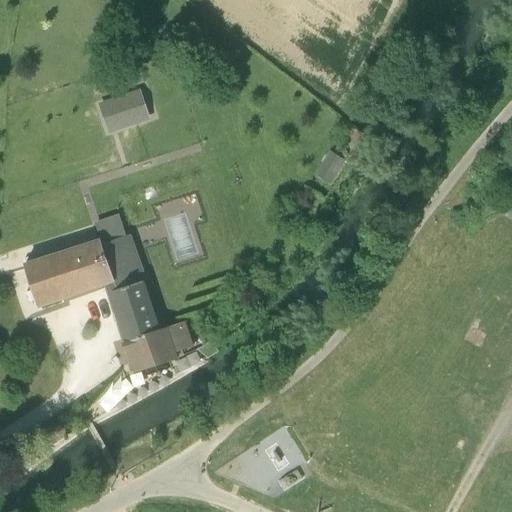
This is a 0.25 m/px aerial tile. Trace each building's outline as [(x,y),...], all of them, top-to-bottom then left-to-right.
[(139,90),(97,104),(108,135),(150,121),(139,90)] [(317,175),(334,184),(349,155),(333,146),(317,175)] [(511,199),(507,197),(499,214),(511,220),(511,217),(511,199)] [(37,309),(104,286),(133,372),(178,359),(176,352),(191,348),(186,333),(171,338),(168,329),(159,331),(142,281),(148,279),(132,234),(101,244),(100,241),(23,266),(37,309)] [(277,238),(277,257),(287,257),(287,238),(277,238)]
